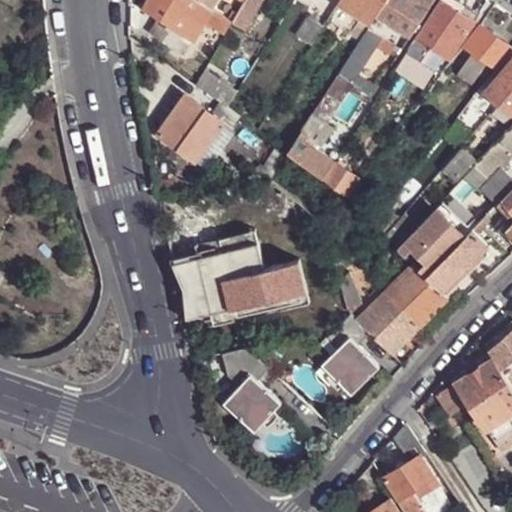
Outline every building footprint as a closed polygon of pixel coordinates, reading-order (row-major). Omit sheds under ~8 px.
[(143,0),(140,6),(157,17),(149,30),(181,51),(211,6),(203,0),(143,0)] [(260,0),(243,0),(233,20),(244,27),(260,0)] [(385,0),(338,0),(338,1),(348,7),(360,15),(371,22),(376,13),(385,0)] [(432,0),(385,0),(376,13),(410,34),(432,0)] [(457,10),(441,0),(439,0),(417,35),(424,41),(447,56),(461,40),(474,20),(457,10)] [(441,0),(457,10),(461,4),(454,0),(441,0)] [(348,7),(338,1),(327,18),(337,24),(348,7)] [(457,10),(474,20),(477,15),(461,4),(457,10)] [(232,19),(218,10),(211,23),(224,33),(232,19)] [(371,22),(368,26),(382,35),(394,43),(401,48),(410,34),(376,13),(371,22)] [(368,26),(371,22),(360,15),(349,32),(360,39),(368,26)] [(315,20),(309,16),(299,31),(313,40),(323,25),(315,20)] [(511,48),(511,46),(480,25),(466,43),(471,47),(485,57),(498,66),(511,48)] [(382,35),(368,26),(360,39),(359,39),(372,48),(378,40),(382,35)] [(210,59),(221,41),(209,34),(198,52),(210,59)] [(394,43),(382,35),(378,40),(381,42),(392,48),(394,43)] [(417,35),(408,48),(415,53),(424,41),(417,35)] [(372,48),(359,39),(338,73),(352,81),(356,74),(372,48)] [(363,77),(377,87),(378,84),(361,73),(381,42),(378,40),(372,48),(356,74),(361,78),(363,77)] [(485,57),(471,47),(458,66),(471,76),(485,57)] [(511,88),(511,57),(485,92),(500,103),(511,88)] [(235,92),(204,69),(195,83),(219,102),(226,106),(235,92)] [(352,81),(338,73),(312,113),(325,121),(340,98),(352,81)] [(371,95),(377,87),(363,77),(361,78),(356,74),(352,81),(371,95)] [(371,95),(352,81),(340,98),(344,100),(355,108),(360,111),(371,95)] [(511,88),(500,103),(511,112),(511,88)] [(185,94),(157,131),(194,158),(222,121),(211,113),(185,94)] [(226,106),(219,102),(211,113),(222,121),(229,127),(238,115),(226,106)] [(287,152),(324,179),(336,160),(318,148),(329,132),(332,126),(325,121),(312,113),(287,152)] [(194,158),(202,164),(229,127),(222,121),(194,158)] [(511,122),(503,132),(484,153),(497,166),(511,151),(511,122)] [(287,152),(276,143),(260,165),(273,174),(278,166),(280,162),(287,152)] [(462,146),(441,170),(456,183),(478,160),(462,146)] [(511,151),(497,166),(484,153),(478,160),(456,183),(473,198),(501,167),(511,155),(511,151)] [(358,177),(336,160),(324,179),(346,195),(358,177)] [(273,174),(260,165),(254,168),(261,180),(271,178),(273,174)] [(511,187),(511,176),(501,167),(473,198),(487,211),(489,209),(496,203),(500,199),(511,187)] [(242,174),(237,176),(239,183),(246,182),(242,174)] [(271,178),(256,198),(306,238),(319,220),(319,219),(301,201),(271,178)] [(384,209),(360,186),(350,198),(374,221),(384,209)] [(511,187),(500,199),(511,210),(511,187)] [(426,199),(412,214),(421,222),(436,206),(426,199)] [(384,209),(396,222),(402,215),(390,202),(384,209)] [(465,234),(436,206),(421,222),(419,224),(410,235),(398,247),(405,253),(413,246),(427,260),(420,268),(425,273),(465,234)] [(396,222),(384,209),(374,221),(386,234),(396,222)] [(480,220),(485,226),(496,216),(489,209),(487,211),(480,220)] [(402,215),(396,222),(410,235),(419,224),(405,212),(402,215)] [(511,220),(511,218),(506,212),(499,219),(502,223),(506,227),(511,220)] [(410,235),(396,222),(386,234),(398,247),(410,235)] [(465,234),(425,273),(442,290),(488,243),(472,227),(465,234)] [(187,317),(229,306),(222,277),(265,265),(257,239),(173,261),(184,286),(187,317)] [(306,287),(298,256),(265,265),(222,277),(229,306),(231,306),(306,287)] [(387,290),(420,324),(448,296),(442,290),(425,273),(420,268),(415,263),(387,290)] [(348,273),(339,280),(346,300),(348,308),(359,319),(366,312),(356,302),(348,273)] [(420,324),(387,290),(366,312),(359,319),(387,346),(393,351),(420,324)] [(350,312),(328,335),(340,346),(324,363),(354,392),(382,363),(360,342),(370,331),(350,312)] [(511,359),(511,328),(490,347),(493,351),(495,356),(503,368),(511,361),(511,359)] [(253,342),(222,351),(228,373),(239,383),(223,401),(254,429),(281,399),(258,378),(269,366),(259,357),(253,342)] [(495,356),(493,351),(457,374),(459,378),(495,356)] [(459,378),(458,379),(459,380),(475,405),(488,426),(511,409),(511,382),(510,379),(503,368),(495,356),(459,378)] [(510,379),(511,377),(511,362),(511,361),(503,368),(510,379)] [(475,405),(459,380),(436,395),(452,420),(475,405)] [(511,409),(488,426),(496,439),(511,429),(511,409)] [(395,436),(410,459),(421,452),(422,453),(426,451),(407,422),(395,436)] [(503,450),(511,444),(511,429),(496,439),(503,450)] [(430,511),(418,492),(438,480),(422,453),(421,452),(410,459),(385,475),(407,511),(430,511)] [(400,511),(391,497),(366,511),(400,511)]
